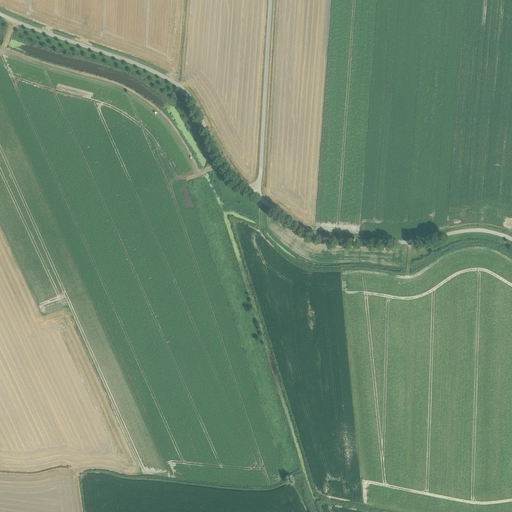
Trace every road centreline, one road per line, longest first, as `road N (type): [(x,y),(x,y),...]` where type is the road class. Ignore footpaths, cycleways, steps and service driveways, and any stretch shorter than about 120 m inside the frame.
road 1 (unclassified): [(251,191),(230,172),(176,84),(0,14)]
road 2 (unclassified): [(511,239),(477,230),(401,242),(324,239),(251,191)]
road 3 (unclassified): [(251,191),(260,171),(270,0)]
